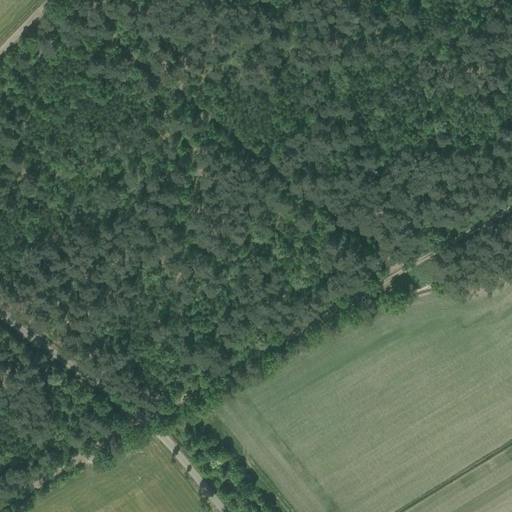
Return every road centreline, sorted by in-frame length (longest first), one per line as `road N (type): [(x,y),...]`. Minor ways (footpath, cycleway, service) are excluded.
road 1 (track): [(511,209),(0,507)]
road 2 (unclassified): [(222,511),(147,421),(0,315)]
